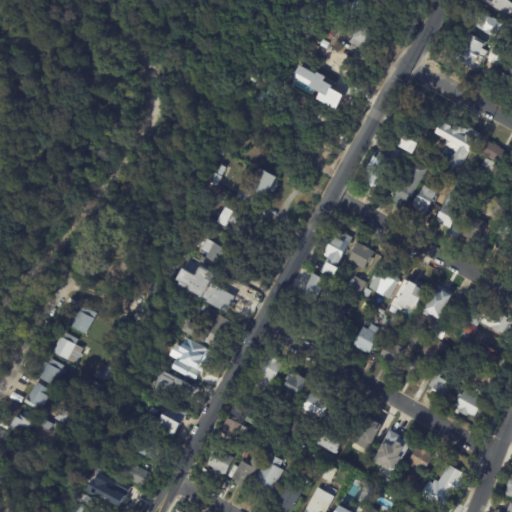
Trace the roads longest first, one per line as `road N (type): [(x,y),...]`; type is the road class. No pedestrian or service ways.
road 1 (tertiary): [(330,194),(153,511)]
road 2 (residential): [(495,453),(260,319)]
road 3 (tertiary): [(443,0),(330,194)]
road 4 (residential): [(511,294),(330,194)]
road 5 (residential): [(61,274),(0,384)]
road 6 (residential): [(511,120),(405,62)]
